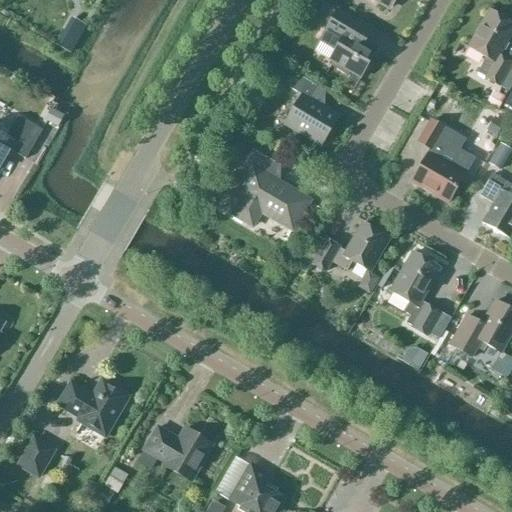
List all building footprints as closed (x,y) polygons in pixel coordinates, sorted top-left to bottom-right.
[(314,0),(313,0),(306,13),(325,24),(333,10),(314,0)] [(373,0),(389,9),(394,0),(373,0)] [(319,44),(334,53),(329,62),(360,80),(377,51),(355,38),(362,26),(338,12),(319,44)] [(499,87),(511,65),(498,58),(511,33),(511,25),(489,12),(468,49),(486,59),(477,74),(499,87)] [(66,38),(60,48),(71,55),(77,44),(66,38)] [(287,71),(278,66),(272,75),(282,81),(287,71)] [(320,146),(337,117),(317,105),(324,92),(297,76),(289,89),(302,97),(285,126),(320,146)] [(505,98),(494,92),(487,104),(499,110),(505,98)] [(46,122),(59,129),(65,117),(53,110),(46,122)] [(6,138),(0,134),(0,172),(12,152),(26,160),(42,131),(18,117),(6,138)] [(497,136),(504,124),(497,120),(490,132),(497,136)] [(447,205),(464,176),(439,161),(449,143),(440,137),(444,130),(430,122),(417,144),(430,151),(411,183),(447,205)] [(244,160),(253,145),(238,137),(230,151),(244,160)] [(491,164),(503,171),(511,154),(511,150),(502,145),(491,164)] [(292,231),(309,202),(271,180),(278,167),(253,152),(245,166),(252,170),(236,198),(242,202),(233,216),(252,227),(260,213),(292,231)] [(493,204),(482,225),(509,240),(511,234),(511,197),(506,194),(510,186),(492,176),(480,196),(493,204)] [(346,253),(326,241),(325,242),(314,236),(295,270),(306,275),(312,265),(325,273),(331,263),(346,272),(351,263),(368,273),(369,273),(388,240),(362,225),(346,253)] [(412,254),(390,293),(410,304),(404,314),(410,317),(406,324),(412,328),(412,329),(427,338),(428,335),(439,340),(450,321),(440,315),(420,304),(440,270),(412,254)] [(368,273),(359,289),(370,295),(379,279),(369,273),(368,273)] [(481,326),(466,317),(450,346),(471,359),(480,343),(500,355),(511,334),(511,312),(495,302),(481,326)] [(420,349),(409,367),(418,372),(419,372),(429,354),(420,349)] [(70,385),(57,408),(79,421),(77,424),(104,440),(129,399),(101,383),(92,398),(70,385)] [(158,428),(144,451),(165,464),(164,467),(191,483),(213,445),(185,429),(177,443),(171,440),(172,437),(158,428)] [(16,468),(37,480),(53,452),(33,440),(16,468)] [(271,479),(251,467),(231,502),(247,511),(277,511),(285,500),(265,488),(271,479)] [(118,495),(128,477),(114,469),(104,487),(118,495)]
